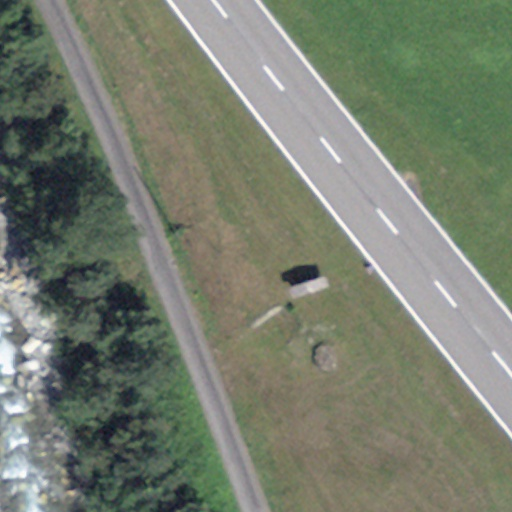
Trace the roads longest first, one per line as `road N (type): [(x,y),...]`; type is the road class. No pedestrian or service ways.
road 1 (residential): [(253,511),(50,0)]
road 2 (primary): [(511,380),(212,0)]
